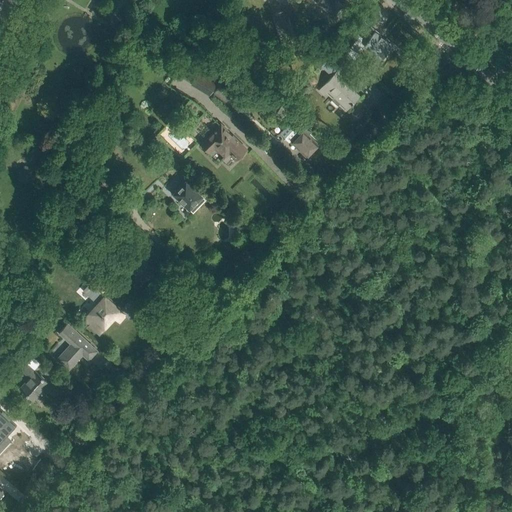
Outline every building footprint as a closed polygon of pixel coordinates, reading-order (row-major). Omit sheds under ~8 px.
[(331,0),(319,0),(317,4),(335,19),(345,7),(335,0),(334,2),(331,0)] [(284,7),(270,12),(281,42),(295,37),(284,7)] [(304,7),(297,16),(310,27),(317,17),(308,10),(304,7)] [(392,45),(374,31),(364,45),(382,58),(392,45)] [(359,35),(350,47),(343,56),(352,62),(366,40),(359,35)] [(327,59),(321,66),(331,76),(324,84),(336,96),(332,101),(338,106),(341,102),(347,108),(359,95),(351,89),(353,87),(337,72),(345,62),(334,51),(327,59)] [(198,71),(189,84),(209,97),(217,83),(198,71)] [(225,102),(231,94),(219,84),(213,93),(225,102)] [(116,119),(110,126),(119,134),(125,127),(116,119)] [(280,133),(284,137),(291,144),(292,143),(306,156),(317,144),(308,135),(311,131),(291,121),(280,133)] [(201,145),(208,152),(213,147),(217,150),(218,149),(224,156),(222,158),(227,163),(234,157),(236,159),(246,149),(221,124),(201,145)] [(146,138),(155,146),(159,140),(150,133),(146,138)] [(19,181),(35,179),(33,165),(17,167),(19,181)] [(177,178),(181,182),(186,177),(183,173),(177,178)] [(173,193),(182,201),(189,208),(201,195),(193,187),(194,185),(188,180),(186,182),(185,181),(173,193)] [(127,234),(134,226),(123,216),(116,223),(127,234)] [(114,253),(121,243),(108,235),(101,245),(114,253)] [(122,260),(129,267),(137,274),(138,273),(145,279),(155,269),(142,256),(144,254),(135,246),(122,260)] [(62,248),(58,251),(64,256),(67,252),(62,248)] [(98,303),(84,318),(92,325),(99,332),(103,328),(114,316),(119,320),(124,314),(104,296),(103,295),(110,286),(99,276),(85,291),(98,303)] [(33,305),(38,308),(41,306),(44,301),(36,298),(33,305)] [(57,359),(61,363),(68,370),(82,354),(89,360),(97,350),(90,343),(67,323),(58,333),(70,344),(57,359)] [(21,389),(25,393),(32,400),(43,389),(56,395),(59,389),(48,382),(26,362),(33,354),(26,347),(14,361),(32,378),(21,389)] [(34,354),(27,361),(34,368),(41,361),(34,354)] [(0,440),(1,440),(14,426),(9,421),(12,419),(3,410),(0,412),(0,440)]
